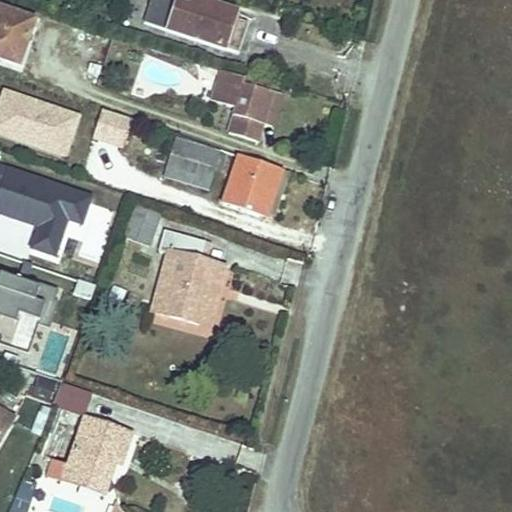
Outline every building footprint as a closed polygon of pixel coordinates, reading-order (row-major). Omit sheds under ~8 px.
[(176,0),(174,0),(163,35),(223,53),(233,18),(176,0)] [(0,13),(0,59),(17,65),(29,22),(0,13)] [(276,87),(223,69),(214,100),(238,108),(229,134),(258,143),(276,87)] [(0,131),(19,135),(22,120),(0,116),(0,131)] [(183,152),(181,157),(212,167),(215,153),(181,142),(179,150),(183,152)] [(278,167),(237,154),(220,211),(253,222),(263,191),(271,193),(278,167)] [(212,167),(181,157),(174,178),(206,188),(212,167)] [(70,225),(79,199),(0,171),(0,218),(19,226),(21,221),(28,223),(26,228),(41,233),(34,254),(57,262),(70,225)] [(84,230),(93,204),(79,199),(70,225),(84,230)] [(150,248),(161,216),(138,208),(127,240),(150,248)] [(155,313),(203,326),(221,265),(206,262),(210,245),(169,233),(164,250),(173,253),(155,313)] [(221,265),(203,326),(217,330),(235,269),(221,265)] [(0,338),(0,337),(9,340),(20,309),(48,318),(54,300),(57,290),(25,279),(23,283),(0,276),(0,338)] [(78,281),(74,295),(93,300),(97,286),(78,281)] [(58,301),(54,300),(48,318),(20,309),(9,340),(0,337),(0,338),(0,343),(28,353),(38,324),(49,327),(58,301)] [(60,384),(36,374),(27,396),(51,405),(60,384)] [(91,393),(66,385),(60,404),(84,412),(91,393)] [(0,446),(14,423),(0,414),(0,446)] [(132,434),(133,432),(83,416),(68,463),(52,458),(47,474),(106,493),(116,463),(122,465),(125,458),(132,434)]
